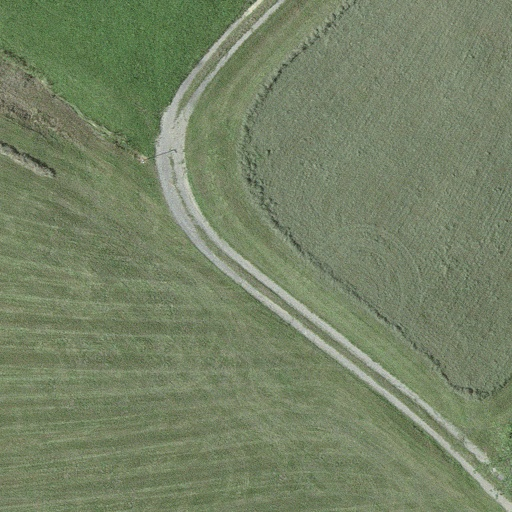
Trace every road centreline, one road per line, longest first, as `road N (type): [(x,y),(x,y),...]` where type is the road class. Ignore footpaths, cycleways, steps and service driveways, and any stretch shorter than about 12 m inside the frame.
road 1 (track): [(511,500),(177,210)]
road 2 (track): [(177,210),(172,140),(187,98),(223,46),(272,0)]
